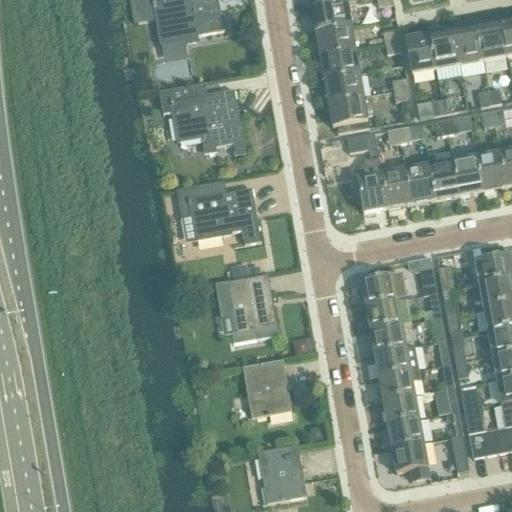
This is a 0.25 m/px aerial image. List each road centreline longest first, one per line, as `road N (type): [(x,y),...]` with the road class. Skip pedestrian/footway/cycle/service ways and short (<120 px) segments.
road 1 (secondary): [(62,511),(0,131)]
road 2 (residential): [(319,262),(266,0)]
road 3 (residential): [(366,511),(319,262)]
road 4 (residential): [(319,262),(511,227)]
road 5 (secondary): [(0,356),(28,511)]
